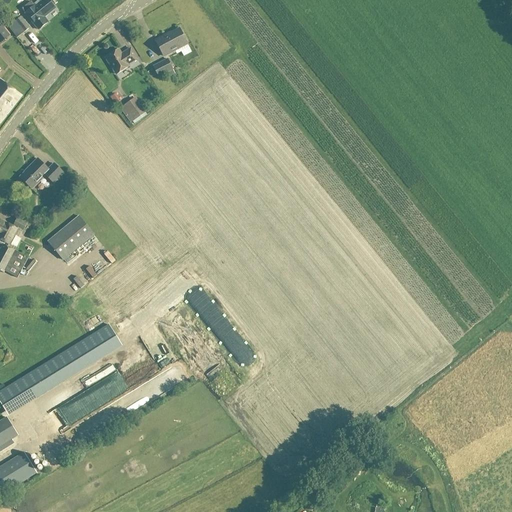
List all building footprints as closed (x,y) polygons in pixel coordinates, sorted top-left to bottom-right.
[(48,23),(44,18),(55,9),(48,0),(43,0),(35,7),(32,2),(22,10),(39,30),(48,23)] [(24,33),(30,28),(21,18),(15,22),(24,33)] [(0,24),(0,43),(0,44),(9,36),(4,30),(0,24)] [(179,29),(168,35),(167,34),(155,41),(163,56),(187,44),(179,29)] [(118,49),(105,58),(116,75),(129,67),(128,65),(137,59),(130,49),(121,54),(118,49)] [(173,69),(167,59),(153,66),(158,77),(173,69)] [(0,122),(20,96),(0,81),(0,122)] [(140,105),(126,115),(131,123),(145,112),(140,105)] [(53,184),(63,174),(54,165),(48,170),(37,160),(29,168),(29,169),(20,178),(31,190),(45,176),(53,184)] [(63,261),(93,236),(78,217),(48,243),(63,261)] [(0,239),(10,244),(17,229),(6,223),(6,224),(0,220),(0,239)] [(5,272),(18,279),(28,258),(3,245),(0,250),(0,271),(4,274),(5,272)] [(113,263),(117,259),(107,249),(104,252),(113,263)] [(72,276),(79,288),(84,285),(76,273),(72,276)] [(78,366),(121,343),(111,324),(39,361),(46,373),(28,383),(33,393),(69,374),(72,381),(84,375),(78,366)] [(187,356),(179,338),(170,342),(178,360),(187,356)] [(50,391),(41,394),(42,399),(52,396),(50,391)] [(68,417),(51,427),(54,433),(77,419),(74,415),(86,408),(79,397),(63,408),(68,417)] [(0,422),(0,447),(18,436),(7,418),(0,422)] [(24,454),(0,468),(0,496),(37,474),(24,454)]
